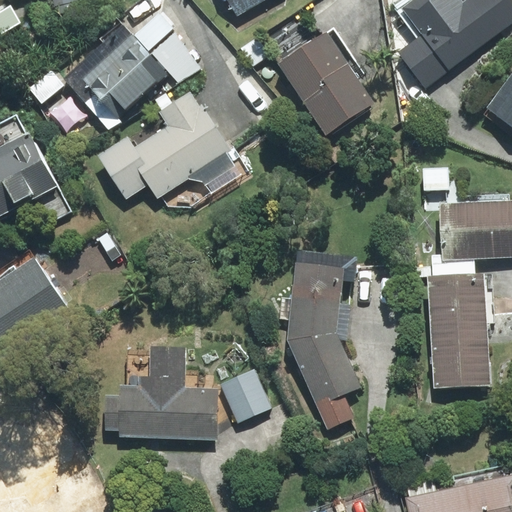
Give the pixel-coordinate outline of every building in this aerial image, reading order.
[(80,0),(50,0),(54,19),(83,14),(80,0)] [(215,0),(228,24),(272,0),(215,0)] [(474,0),(461,10),(452,0),(422,0),(401,17),(420,42),(396,60),(424,95),(511,27),(511,7),(506,0),(474,0)] [(139,32),(134,37),(149,55),(175,33),(151,5),(131,22),(139,32)] [(297,60),(324,41),(305,15),(280,32),(297,60)] [(373,110),(324,41),(297,60),(277,74),(326,143),(373,110)] [(165,85),(130,45),(79,89),(115,129),(165,85)] [(511,74),(484,114),(511,133),(511,74)] [(163,130),(131,152),(124,142),(93,164),(124,208),(147,192),(156,206),(229,155),(190,97),(156,121),(163,130)] [(0,225),(54,196),(14,122),(0,129),(0,225)] [(419,183),(418,205),(446,206),(447,184),(419,183)] [(511,203),(437,209),(441,265),(511,260),(511,203)] [(0,358),(69,316),(38,266),(0,289),(0,358)] [(341,275),(292,270),(284,345),(326,434),(354,421),(344,399),(360,392),(334,338),(341,275)] [(481,279),(424,283),(431,393),(488,389),(481,279)] [(140,391),(106,389),(103,440),(211,445),(213,394),(182,393),(185,355),(142,352),(140,391)] [(252,372),(218,387),(235,426),(269,411),(252,372)] [(0,451),(0,511),(57,511),(55,489),(28,492),(22,449),(0,451)] [(511,511),(511,478),(403,502),(405,511),(511,511)]
